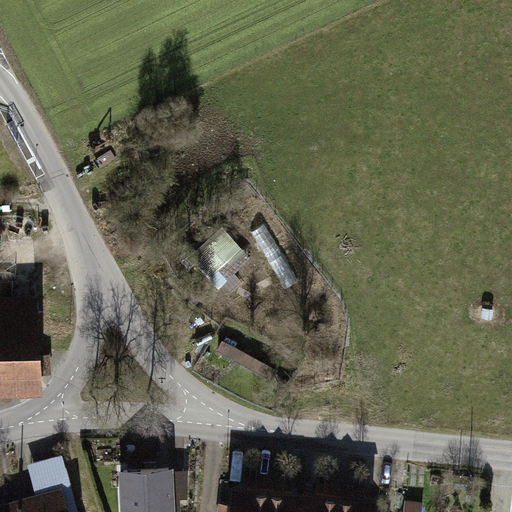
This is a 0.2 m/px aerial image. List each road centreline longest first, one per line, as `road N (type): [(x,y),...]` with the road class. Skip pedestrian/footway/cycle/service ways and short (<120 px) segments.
road 1 (tertiary): [(511,460),(218,420)]
road 2 (tertiary): [(102,286),(20,101),(0,79)]
road 3 (tertiary): [(218,420),(102,286)]
road 4 (unclassified): [(46,416),(218,420)]
road 5 (unclassified): [(46,416),(93,341),(102,286)]
